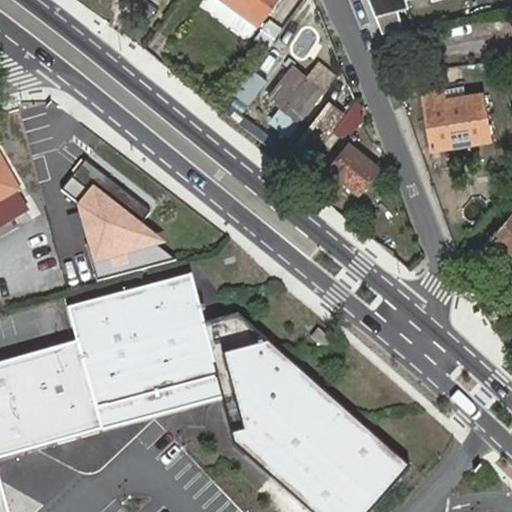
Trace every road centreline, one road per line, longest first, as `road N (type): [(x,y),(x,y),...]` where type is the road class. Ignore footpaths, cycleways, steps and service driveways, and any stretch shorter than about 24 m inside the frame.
road 1 (secondary): [(32,52),(437,379),(511,454)]
road 2 (secondary): [(413,303),(30,0)]
road 3 (residential): [(413,303),(444,274),(339,0)]
road 4 (secondary): [(511,391),(413,303)]
